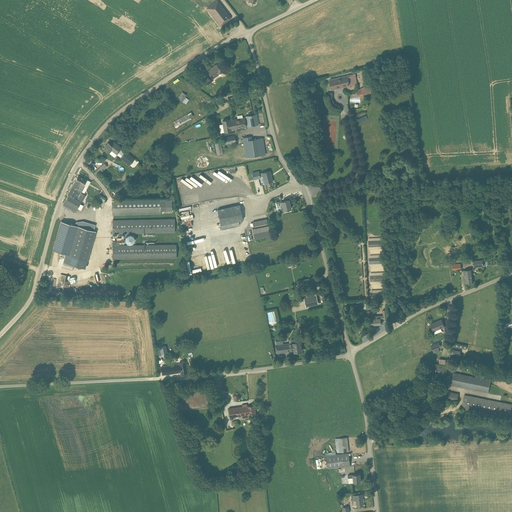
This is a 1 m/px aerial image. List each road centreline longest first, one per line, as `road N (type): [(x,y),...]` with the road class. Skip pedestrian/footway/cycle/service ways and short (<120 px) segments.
road 1 (unclassified): [(0,339),(31,303),(58,209),(98,139),(247,32)]
road 2 (unclassified): [(0,386),(206,374),(348,355)]
road 3 (unclassified): [(348,355),(305,190),(275,138),(247,32)]
road 4 (unclassified): [(348,355),(426,308),(511,273)]
road 5 (unclassified): [(377,511),(348,355)]
